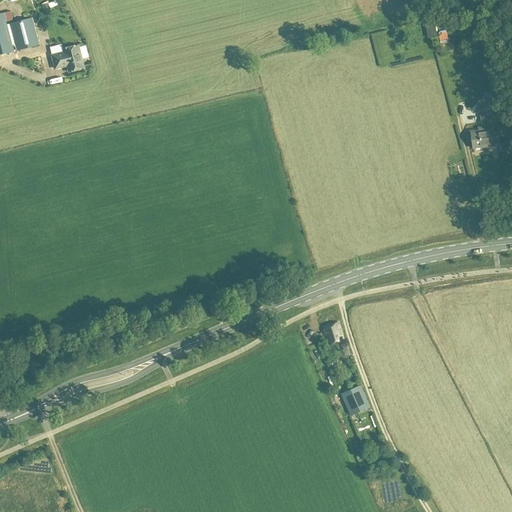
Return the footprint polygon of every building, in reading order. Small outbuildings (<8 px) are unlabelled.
[(18,2),(11,4),(14,14),(20,12),(18,2)] [(42,6),(45,12),(51,9),(48,3),(42,6)] [(3,13),(0,13),(0,55),(13,52),(6,22),(13,20),(11,11),(3,13)] [(462,40),(487,37),(484,17),(459,20),(462,40)] [(32,18),(10,23),(17,51),(39,45),(32,18)] [(425,23),(428,38),(438,36),(435,21),(425,23)] [(52,55),(56,69),(67,66),(69,72),(84,68),(78,45),(63,49),(64,52),(52,55)] [(479,127),(480,130),(471,131),(474,148),(500,145),(498,128),(495,104),(480,106),(482,127),(479,127)] [(323,326),(329,345),(344,340),(338,322),(323,326)] [(356,413),(369,407),(371,407),(367,398),(362,385),(341,394),(350,416),(356,413)]
